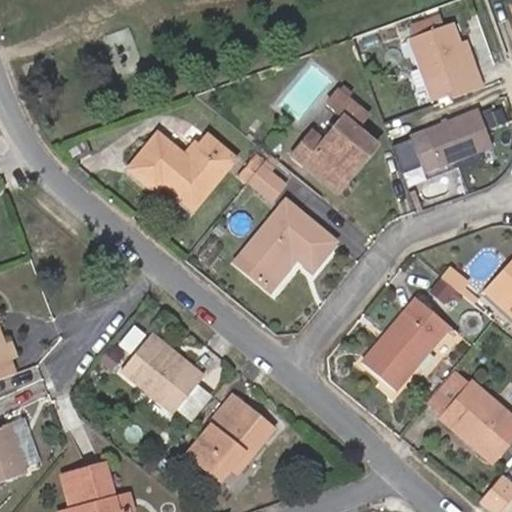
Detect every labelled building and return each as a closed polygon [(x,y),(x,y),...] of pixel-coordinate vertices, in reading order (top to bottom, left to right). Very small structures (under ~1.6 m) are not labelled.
[(448,93),(450,99),(481,89),(474,70),(469,72),(459,45),(452,25),(444,28),(440,16),(410,27),(414,38),(409,40),(431,100),(448,93)] [(474,70),(464,43),(459,45),(469,72),(474,70)] [(324,141),(305,163),(339,191),(378,145),(357,127),(367,115),(348,99),(353,92),(343,84),(327,104),(343,117),(324,141)] [(478,110),(409,137),(420,164),(423,173),(491,146),(478,110)] [(305,163),(324,141),(312,131),(294,153),(305,163)] [(127,169),(155,193),(162,185),(193,210),(235,159),(206,136),(197,147),(192,143),(183,155),(157,134),(127,169)] [(420,164),(409,137),(391,144),(401,172),(420,164)] [(237,177),(246,185),(249,181),(266,161),(256,154),(237,177)] [(266,161),(275,168),(279,162),(270,155),(266,161)] [(266,161),(249,181),(271,199),(282,185),(269,174),(275,168),(266,161)] [(285,202),(235,262),(263,285),(290,252),(297,257),(312,270),(334,242),(285,202)] [(263,285),(269,290),(297,257),(290,252),(263,285)] [(511,259),(484,290),(504,308),(510,301),(511,302),(511,259)] [(448,271),(442,279),(458,293),(465,285),(448,271)] [(445,303),(455,291),(440,278),(430,290),(445,303)] [(415,299),(361,363),(395,392),(449,327),(415,299)] [(147,337),(186,368),(189,365),(151,333),(147,337)] [(0,363),(9,360),(15,358),(9,342),(3,344),(0,335),(0,363)] [(147,337),(120,371),(173,414),(204,377),(189,365),(186,368),(147,337)] [(110,368),(121,355),(121,354),(112,347),(101,361),(110,368)] [(0,379),(15,374),(9,360),(0,363),(0,379)] [(511,436),(511,420),(470,384),(468,387),(453,374),(428,403),(443,415),(441,418),(491,460),(511,436)] [(211,426),(218,432),(242,403),(232,395),(208,424),(211,426)] [(211,426),(186,456),(219,483),(220,482),(231,468),(244,452),(250,457),(273,429),(242,403),(218,432),(211,426)] [(24,418),(8,423),(26,472),(41,466),(24,418)] [(0,426),(0,482),(26,474),(26,472),(8,423),(0,426)] [(237,473),(250,457),(244,452),(231,468),(237,473)] [(71,511),(126,511),(127,511),(126,511),(116,511),(113,500),(104,465),(62,477),(71,511)] [(495,511),(496,511),(511,494),(511,487),(500,477),(487,494),(482,500),(495,511)] [(113,500),(116,511),(126,511),(127,511),(131,510),(128,496),(113,500)]
